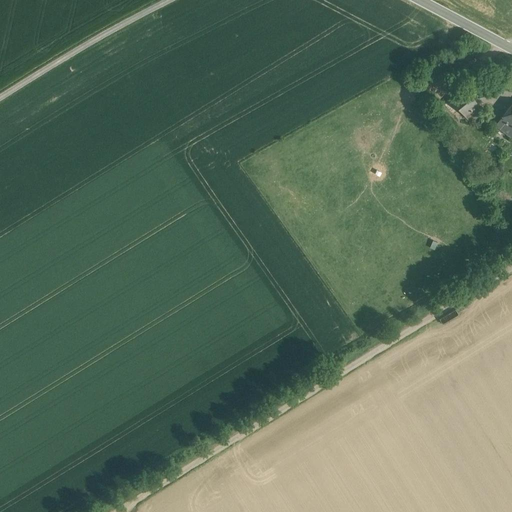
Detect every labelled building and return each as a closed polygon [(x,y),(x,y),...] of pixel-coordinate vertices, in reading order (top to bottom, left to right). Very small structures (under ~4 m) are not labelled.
[(492,80),(486,73),(482,77),(488,83),(492,80)] [(481,75),(465,88),(473,97),(488,84),(488,83),(482,77),(481,75)] [(473,97),(465,88),(451,99),(460,109),(465,116),(471,123),(485,112),(473,97)] [(460,109),(451,99),(444,105),(452,115),(453,115),(460,109)] [(511,103),(495,125),(511,137),(511,103)] [(465,116),(460,109),(453,115),(459,121),(465,116)]
